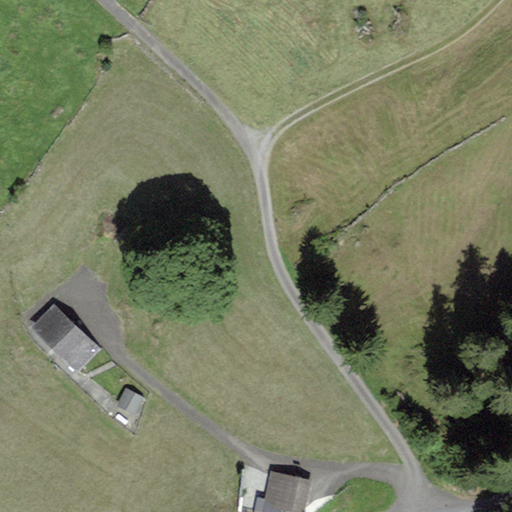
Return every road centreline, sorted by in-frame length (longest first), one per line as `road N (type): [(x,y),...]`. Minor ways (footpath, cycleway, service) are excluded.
road 1 (track): [(416,484),(400,473),(314,468),(253,453),(133,368),(72,298)]
road 2 (track): [(259,163),(284,122),(441,43),(496,0)]
